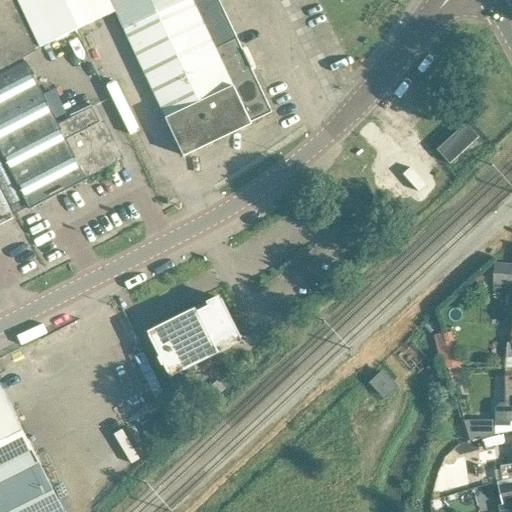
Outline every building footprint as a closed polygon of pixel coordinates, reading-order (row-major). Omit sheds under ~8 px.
[(36,53),(11,0),(0,0),(0,186),(15,215),(31,206),(34,210),(84,181),(82,177),(121,160),(94,107),(57,126),(24,59),(36,53)] [(16,0),(40,50),(115,11),(186,157),(272,112),(221,0),(16,0)] [(467,124),(437,151),(450,165),(479,138),(467,124)] [(411,167),(403,174),(419,191),(426,185),(411,167)] [(175,196),(185,191),(178,177),(168,182),(175,196)] [(14,214),(0,188),(0,225),(14,218),(12,215),(14,214)] [(342,226),(366,214),(359,200),(335,212),(342,226)] [(0,242),(9,238),(4,229),(0,230),(0,242)] [(493,289),(511,290),(511,265),(495,265),(493,284),(493,289)] [(196,372),(192,364),(242,339),(222,300),(149,336),(169,376),(184,368),(188,376),(196,372)] [(62,316),(27,327),(31,338),(66,326),(62,316)] [(511,370),(505,370),(505,371),(505,404),(500,404),(495,409),(496,421),(464,422),(471,441),(484,438),(491,437),(502,435),(504,434),(511,432),(511,370)] [(396,387),(383,373),(372,384),(385,398),(396,387)] [(218,381),(206,391),(213,400),(225,390),(218,381)] [(0,511),(63,511),(0,385),(0,511)] [(491,437),(484,438),(486,447),(506,443),(504,434),(502,435),(491,437)] [(511,440),(511,441),(511,449),(511,465),(500,466),(501,472),(484,476),(486,486),(497,483),(511,479),(511,440)] [(511,511),(511,479),(497,483),(502,505),(499,506),(499,511),(511,511)]
